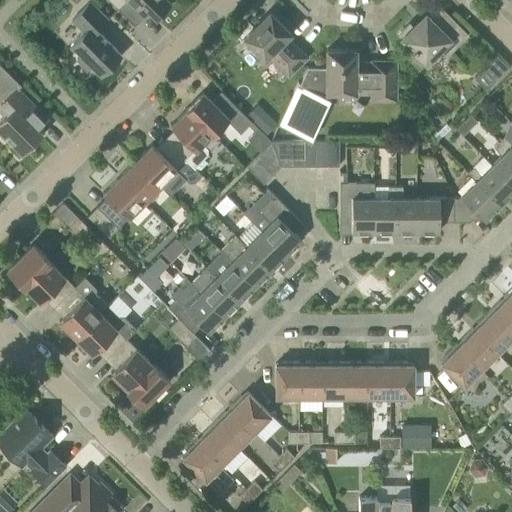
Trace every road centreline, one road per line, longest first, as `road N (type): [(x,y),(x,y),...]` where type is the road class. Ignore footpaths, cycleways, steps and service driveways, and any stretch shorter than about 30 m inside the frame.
road 1 (residential): [(225,0),(0,226)]
road 2 (residential): [(268,322),(417,322),(487,251)]
road 3 (residential): [(268,322),(337,254),(487,251)]
road 4 (residential): [(129,463),(268,322)]
road 5 (residential): [(11,344),(129,463)]
